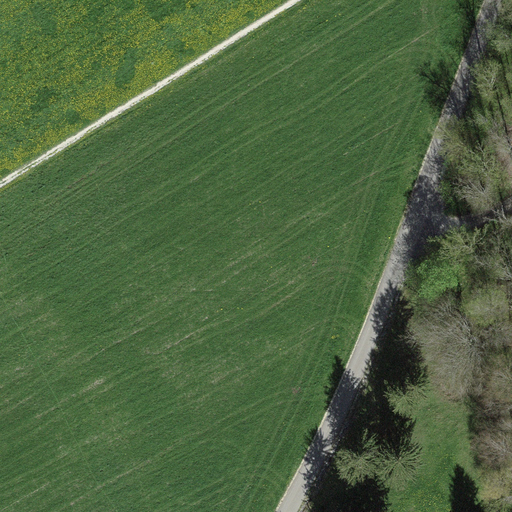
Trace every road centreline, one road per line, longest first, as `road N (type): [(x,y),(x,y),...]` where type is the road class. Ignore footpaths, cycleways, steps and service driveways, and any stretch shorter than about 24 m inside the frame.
road 1 (track): [(296,511),(315,481),(495,0)]
road 2 (motorway): [(511,345),(295,511)]
